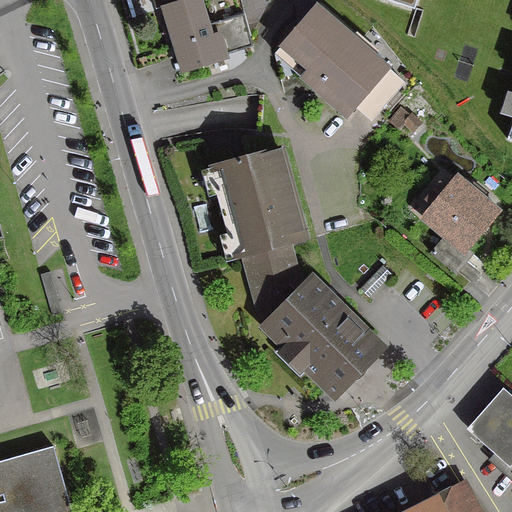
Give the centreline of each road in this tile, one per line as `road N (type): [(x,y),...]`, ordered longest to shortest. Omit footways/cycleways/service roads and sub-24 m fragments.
road 1 (tertiary): [(87,0),(180,314),(247,500)]
road 2 (secondary): [(247,500),(346,460),(405,423),(511,305)]
